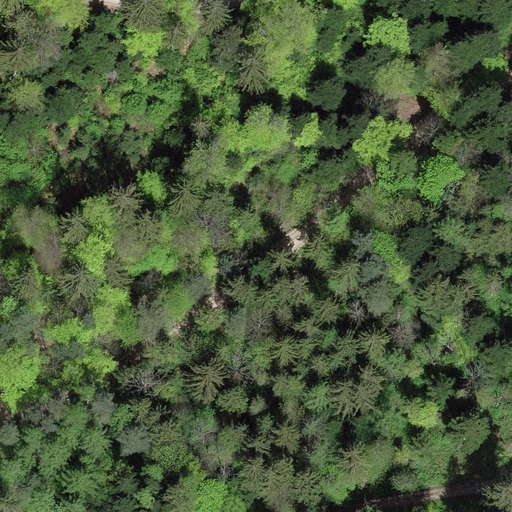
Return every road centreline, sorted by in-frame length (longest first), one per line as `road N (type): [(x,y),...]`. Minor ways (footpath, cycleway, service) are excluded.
road 1 (track): [(511,81),(352,188),(77,395),(0,412)]
road 2 (track): [(511,479),(328,511)]
